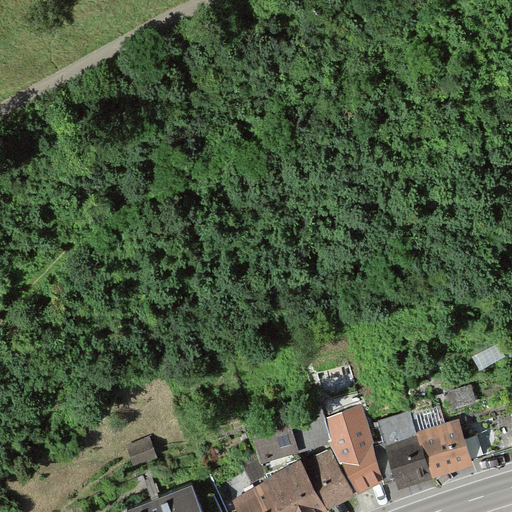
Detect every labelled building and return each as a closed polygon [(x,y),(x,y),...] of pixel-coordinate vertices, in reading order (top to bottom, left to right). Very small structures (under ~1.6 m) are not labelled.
[(448,387),(453,406),(476,400),(471,381),(448,387)] [(249,415),(261,457),(300,446),(288,403),(249,415)] [(409,481),(442,470),(429,427),(422,408),(389,418),(394,436),(386,438),(398,478),(407,475),(409,481)] [(470,415),(429,427),(442,470),(483,458),(470,415)] [(376,425),(344,441),(368,487),(393,475),(387,446),(376,425)] [(158,433),(133,442),(141,462),(165,453),(158,433)] [(313,458),(337,502),(364,487),(340,443),(313,458)] [(275,476),(295,511),(318,511),(337,502),(313,458),(310,453),(274,473),(275,476)] [(215,511),(200,476),(136,503),(125,511),(215,511)] [(295,511),(275,476),(241,495),(250,511),(295,511)]
